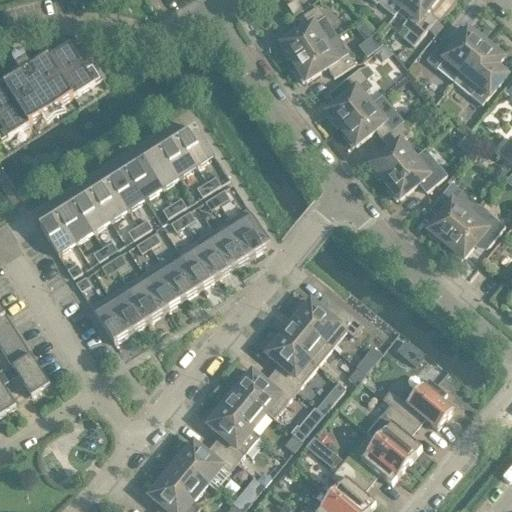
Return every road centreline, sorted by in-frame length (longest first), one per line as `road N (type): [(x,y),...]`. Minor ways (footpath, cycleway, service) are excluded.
road 1 (residential): [(135,439),(341,196)]
road 2 (residential): [(511,351),(385,247),(341,196)]
road 3 (residential): [(341,196),(280,119),(210,8)]
road 4 (residential): [(0,41),(86,22),(167,35),(210,8)]
road 5 (residential): [(0,242),(96,398)]
road 6 (residential): [(511,392),(414,511)]
